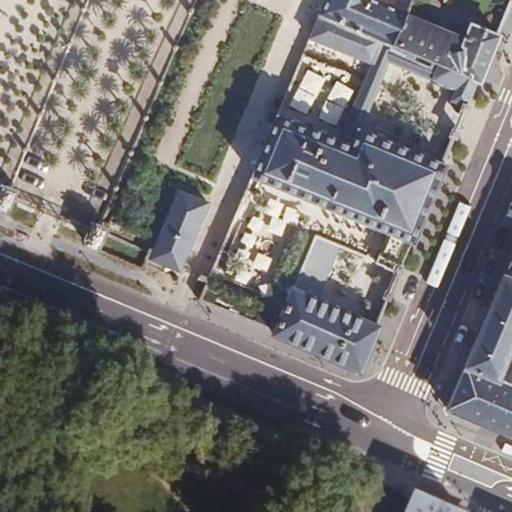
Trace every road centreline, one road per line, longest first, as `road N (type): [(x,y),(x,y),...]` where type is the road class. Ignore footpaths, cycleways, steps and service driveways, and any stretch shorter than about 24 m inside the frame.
road 1 (primary): [(0,263),(381,426)]
road 2 (secondary): [(381,426),(511,119)]
road 3 (track): [(0,422),(302,478)]
road 4 (primary): [(381,426),(509,481)]
